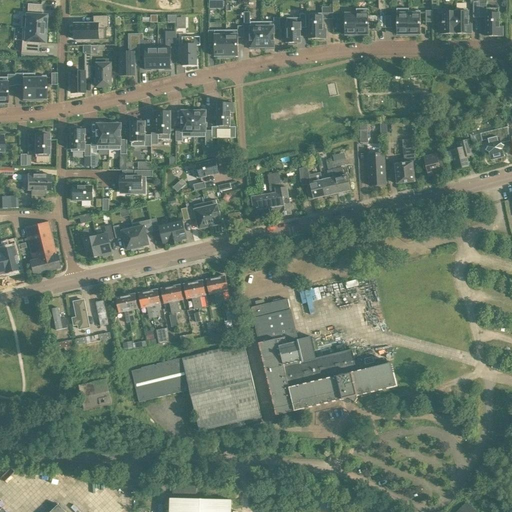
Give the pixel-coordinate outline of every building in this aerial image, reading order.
[(20,28),(22,28),(45,29),(45,23),(47,23),(48,16),(41,15),(41,12),(41,5),(27,4),(27,14),(21,14),(20,28)] [(486,37),(502,36),(501,27),(499,27),(499,22),(498,8),(486,8),(486,37)] [(356,9),(356,14),(357,37),(365,36),(365,35),(369,35),(368,9),(356,9)] [(408,11),(409,11),(409,9),(396,9),(397,35),(400,35),(400,36),(409,36),(408,11)] [(467,9),(455,9),(455,12),(455,34),(470,34),(470,24),(468,24),(468,20),(467,20),(467,9)] [(408,11),(409,36),(417,36),(417,35),(420,35),(420,11),(409,11),(408,11)] [(441,34),(455,34),(455,12),(443,12),(443,22),(442,22),(442,23),(440,23),(441,34)] [(310,39),(325,39),(325,33),(324,33),(324,29),(322,29),(322,19),(333,19),(333,14),(333,13),(310,13),(310,22),(309,22),(310,30),(310,39)] [(288,45),(297,45),(297,43),(300,43),(300,28),(306,28),(306,14),(299,14),(299,18),(286,18),(287,43),(288,43),(288,45)] [(348,37),(357,37),(356,14),(345,14),(345,35),(348,35),(348,37)] [(104,28),(106,28),(109,28),(109,16),(93,16),(93,22),(93,24),(90,24),(75,24),(75,40),(99,39),(105,39),(104,28)] [(280,18),(274,18),(274,22),(262,22),(262,27),(262,48),(265,48),(265,50),(274,49),(274,30),(280,30),(280,18)] [(185,29),(185,19),(177,19),(177,29),(185,29)] [(259,48),(262,48),(262,27),(262,22),(250,22),(250,27),(250,50),(259,50),(259,48)] [(226,30),(226,58),(235,58),(235,56),(238,56),(238,38),(244,38),(244,26),(238,26),(238,30),(226,30)] [(45,35),(45,29),(22,28),(21,52),(38,53),(38,46),(39,46),(39,43),(46,43),(46,35),(45,35)] [(226,58),(226,30),(208,31),(208,42),(214,42),(215,56),(218,56),(218,58),(226,58)] [(158,48),(158,70),(171,70),(171,44),(176,44),(176,32),(166,32),(166,48),(158,48)] [(140,41),(140,34),(138,34),(138,36),(130,36),(130,53),(121,53),(121,75),(134,75),(134,66),(136,66),(136,61),(140,61),(140,56),(140,41)] [(196,65),(196,46),(200,46),(200,37),(182,37),(182,66),(196,65)] [(158,70),(158,48),(150,48),(150,41),(140,41),(140,56),(146,56),(146,70),(158,70)] [(91,79),(91,55),(91,53),(85,53),(85,72),(72,72),(72,93),(85,93),(85,79),(91,79)] [(98,86),(111,86),(111,60),(97,60),(98,86)] [(14,74),(14,75),(15,85),(22,85),(22,100),(26,99),(26,101),(34,101),(34,76),(34,73),(14,74)] [(15,86),(15,85),(14,75),(7,75),(7,77),(0,77),(0,105),(4,105),(4,103),(7,103),(7,86),(15,86)] [(46,76),(34,76),(34,101),(42,101),(42,99),(46,99),(46,76)] [(212,127),(212,131),(212,138),(218,138),(218,131),(229,131),(229,138),(236,138),(236,127),(230,127),(230,117),(231,117),(231,113),(233,113),(233,103),(218,103),(218,127),(212,127)] [(194,111),(194,137),(205,137),(205,145),(212,145),(212,138),(212,131),(206,131),(206,109),(197,110),(197,111),(194,111)] [(176,130),(176,141),(182,141),(182,137),(194,137),(194,111),(191,111),(191,110),(182,110),(182,130),(176,130)] [(151,135),(151,144),(158,144),(158,139),(170,139),(170,128),(171,128),(171,120),(170,120),(170,111),(155,111),(155,121),(157,121),(157,125),(158,125),(158,133),(151,133),(151,135)] [(464,116),(456,117),(457,125),(465,123),(464,116)] [(131,147),(151,147),(151,144),(151,135),(145,135),(145,122),(141,122),(141,120),(133,120),(133,122),(131,122),(131,131),(131,139),(131,147)] [(109,124),(109,150),(121,150),(121,154),(127,154),(127,140),(121,140),(121,122),(112,122),(112,124),(109,124)] [(109,150),(109,124),(97,124),(97,150),(109,150)] [(85,156),(91,156),(91,145),(85,145),(85,129),(81,129),(81,128),(73,128),(73,129),(71,129),(71,152),(85,152),(85,156)] [(368,131),(360,131),(360,143),(369,143),(368,131)] [(37,133),(37,135),(35,135),(35,157),(49,157),(49,135),(45,135),(45,133),(37,133)] [(501,144),(499,136),(487,139),(488,147),(486,150),(489,152),(491,160),(504,157),(502,149),(504,146),(501,144)] [(413,142),(413,140),(403,141),(405,155),(395,156),(395,160),(397,184),(415,182),(413,163),(415,162),(413,142)] [(472,155),(471,152),(468,140),(458,143),(460,148),(451,151),(456,169),(469,166),(466,157),(472,155)] [(384,154),(368,155),(369,186),(386,185),(384,154)] [(424,157),(425,164),(423,166),(424,169),(426,170),(427,170),(429,176),(441,173),(440,167),(444,166),(441,157),(437,158),(436,154),(424,157)] [(346,159),(331,162),(333,170),(335,177),(334,178),(338,194),(351,191),(347,175),(341,176),(339,166),(347,164),(346,159)] [(220,169),(218,161),(216,162),(216,160),(194,165),(197,178),(207,176),(213,175),(219,173),(218,170),(220,169)] [(327,163),(329,171),(327,171),(329,179),(321,180),(325,196),(338,194),(334,178),(335,177),(333,170),(331,162),(327,163)] [(0,167),(0,174),(12,175),(12,168),(0,167)] [(299,169),(301,183),(310,181),(307,167),(299,169)] [(153,177),(153,171),(135,171),(135,177),(133,177),(126,177),(120,177),(120,193),(131,193),(131,191),(132,191),(132,190),(142,190),(142,177),(153,177)] [(21,182),(50,183),(51,175),(27,174),(27,175),(22,175),(21,182)] [(279,183),(275,184),(273,174),(267,175),(269,187),(270,194),(252,197),(255,216),(280,212),(280,216),(291,214),(287,187),(280,188),(279,183)] [(177,191),(185,183),(180,179),(172,187),(177,191)] [(325,196),(321,180),(310,183),(311,188),(307,189),(310,200),(325,196)] [(50,191),(50,183),(21,182),(21,190),(27,190),(27,191),(31,191),(31,195),(45,196),(45,191),(50,191)] [(205,182),(193,185),(195,191),(206,188),(205,182)] [(230,183),(218,186),(220,192),(231,189),(230,183)] [(93,187),(73,187),(73,190),(71,190),(71,199),(73,199),(73,200),(93,200),(93,187)] [(1,197),(2,208),(2,209),(18,208),(17,196),(1,197)] [(205,203),(210,226),(221,224),(216,200),(205,203)] [(210,226),(205,203),(194,205),(199,229),(210,226)] [(192,207),(187,208),(189,220),(195,218),(192,207)] [(189,220),(187,208),(181,209),(184,221),(189,220)] [(229,221),(241,219),(240,212),(228,214),(229,221)] [(93,221),(91,215),(80,218),(81,223),(93,221)] [(156,219),(150,220),(153,232),(159,230),(156,219)] [(132,224),(132,226),(133,226),(138,249),(144,248),(144,246),(149,245),(146,233),(153,232),(150,220),(132,224)] [(182,220),(171,223),(175,243),(182,241),(181,240),(186,239),(182,220)] [(56,255),(48,222),(25,227),(33,260),(29,261),(32,275),(60,268),(56,255)] [(160,226),(164,244),(169,243),(169,244),(175,243),(171,223),(160,226)] [(119,225),(113,227),(116,238),(121,237),(119,225)] [(133,226),(132,226),(121,229),(126,250),(131,249),(132,251),(138,249),(133,226)] [(100,255),(114,252),(108,228),(94,231),(100,255)] [(100,255),(94,231),(81,234),(86,258),(100,255)] [(6,271),(5,271),(5,273),(18,269),(13,247),(0,250),(0,252),(1,252),(6,271)] [(216,278),(221,304),(225,303),(223,292),(228,291),(226,276),(216,278)] [(221,304),(216,278),(206,280),(209,294),(215,293),(217,305),(221,304)] [(199,280),(193,281),(199,308),(203,308),(200,296),(206,295),(203,280),(199,281),(199,280)] [(357,280),(345,283),(346,289),(358,285),(357,280)] [(199,308),(193,281),(188,282),(188,283),(184,284),(187,299),(192,298),(195,309),(199,308)] [(176,284),(171,285),(176,313),(180,312),(178,301),(183,300),(180,285),(176,286),(176,284)] [(176,313),(171,285),(165,287),(165,288),(161,289),(164,303),(170,302),(172,314),(176,313)] [(148,290),(154,318),(158,317),(156,311),(162,310),(160,304),(161,304),(158,289),(154,290),(154,289),(148,290)] [(149,318),(154,318),(148,290),(142,291),(143,292),(139,293),(142,308),(147,307),(149,318)] [(131,294),(125,295),(131,322),(135,321),(133,310),(138,309),(135,294),(131,295),(131,294)] [(131,322),(125,295),(120,296),(120,297),(116,298),(121,324),(131,322)] [(254,319),(260,343),(259,343),(261,351),(263,358),(262,358),(263,362),(264,362),(265,369),(266,373),(267,373),(268,380),(269,385),(269,384),(271,391),(270,391),(271,395),(272,395),(273,400),(274,405),(274,404),(275,411),(276,416),(342,400),(349,398),(355,402),(358,398),(357,398),(356,396),(398,386),(392,362),(366,368),(357,371),(352,351),(316,359),(310,337),(298,340),(291,310),(290,311),(289,307),(290,307),(288,299),(252,308),(253,315),(255,315),(256,319),(254,319)] [(94,302),(97,325),(107,324),(103,301),(94,302)] [(81,302),(70,304),(74,331),(85,329),(81,302)] [(237,320),(234,302),(227,303),(228,310),(226,311),(228,321),(231,321),(233,327),(237,320)] [(52,333),(65,331),(64,320),(57,321),(55,310),(49,310),(52,333)] [(177,326),(175,314),(169,315),(172,327),(177,326)] [(159,345),(168,344),(170,343),(167,329),(156,331),(159,345)] [(181,342),(194,339),(192,333),(180,336),(181,342)] [(68,341),(58,343),(59,349),(64,348),(65,354),(74,352),(73,346),(75,346),(74,340),(68,341)] [(122,343),(123,350),(132,349),(131,341),(122,343)] [(190,390),(196,418),(200,431),(225,425),(227,437),(249,432),(247,423),(262,420),(261,417),(261,416),(244,344),(182,359),(183,359),(132,371),(139,402),(190,390)] [(85,410),(111,404),(106,381),(80,387),(85,410)] [(326,440),(296,439),(295,458),(325,459),(326,440)] [(172,486),(172,498),(196,498),(196,487),(172,486)] [(230,511),(231,500),(171,498),(170,511),(230,511)] [(476,511),(467,502),(457,511),(476,511)]
